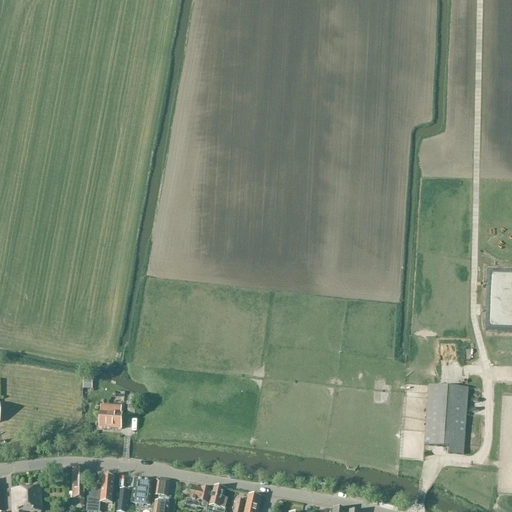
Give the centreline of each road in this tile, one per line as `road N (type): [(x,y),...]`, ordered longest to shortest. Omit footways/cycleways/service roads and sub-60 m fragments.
road 1 (tertiary): [(381,511),(92,462),(0,467)]
road 2 (track): [(488,370),(474,312),(480,0)]
